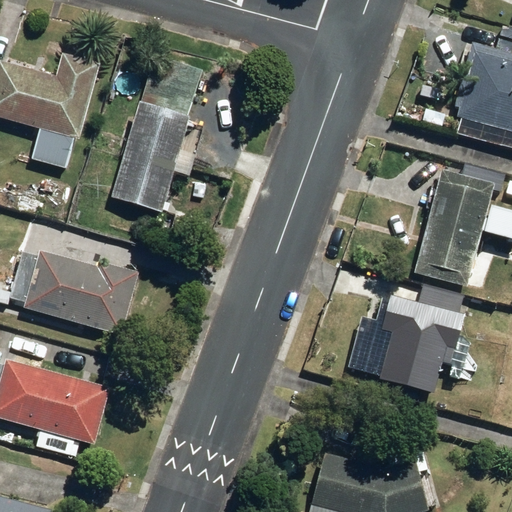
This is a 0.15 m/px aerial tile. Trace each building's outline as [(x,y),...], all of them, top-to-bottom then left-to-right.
[(457,134),(511,148),(511,53),(471,43),(454,106),(461,108),(459,117),(461,118),(457,134)] [(0,117),(80,139),(100,65),(62,55),(56,77),(0,61),(0,117)] [(112,197),(161,212),(189,117),(187,117),(201,70),(155,56),(112,197)] [(416,273),(468,286),(493,189),(502,192),(506,172),(464,162),(460,178),(441,173),(416,273)] [(24,308),(121,335),(138,273),(101,263),(99,268),(40,253),(39,256),(22,251),(12,288),(2,286),(0,293),(0,294),(26,303),(24,308)] [(381,379),(435,393),(443,361),(454,364),(451,376),(460,378),(464,367),(465,368),(467,363),(470,365),(471,360),(468,359),(472,347),(464,337),(459,335),(464,317),(478,313),(482,300),(424,284),(420,302),(391,294),(389,301),(384,300),(376,328),(393,333),(381,379)] [(48,446),(63,450),(67,436),(94,444),(110,389),(5,360),(4,367),(0,365),(0,418),(52,432),(48,446)] [(313,504),(346,511),(423,511),(429,511),(428,506),(438,503),(424,448),(389,457),(391,466),(386,467),(326,452),(313,504)] [(0,511),(50,511),(51,511),(0,497),(0,511)]
